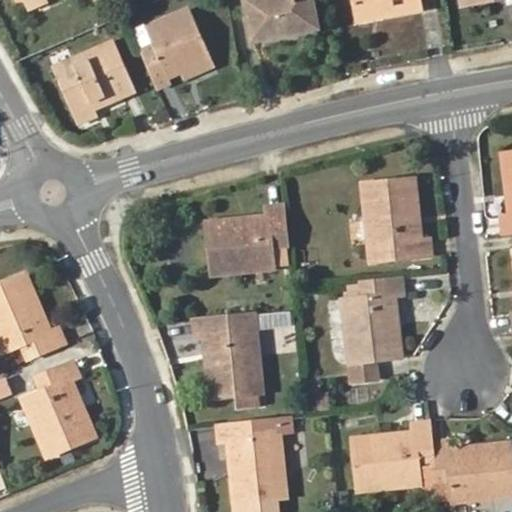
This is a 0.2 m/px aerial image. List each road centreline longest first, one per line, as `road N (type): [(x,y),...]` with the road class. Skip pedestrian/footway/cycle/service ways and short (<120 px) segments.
road 1 (residential): [(55,192),(452,96)]
road 2 (residential): [(167,470),(142,364),(55,192)]
road 3 (residential): [(452,96),(474,369)]
road 4 (residential): [(33,511),(167,470)]
